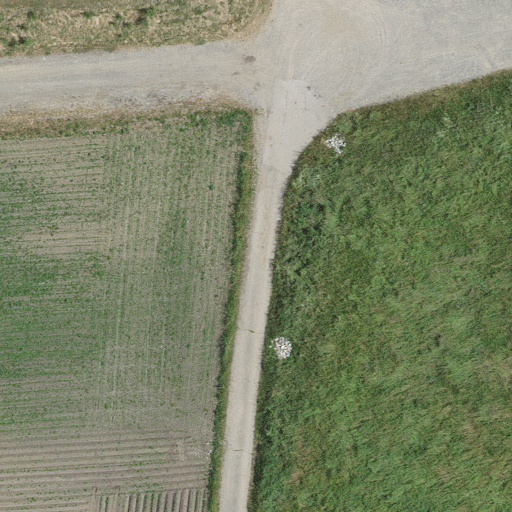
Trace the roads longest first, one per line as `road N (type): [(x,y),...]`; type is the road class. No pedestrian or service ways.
road 1 (track): [(239,511),(275,192),(326,111),(511,59)]
road 2 (track): [(326,111),(232,69),(0,87)]
